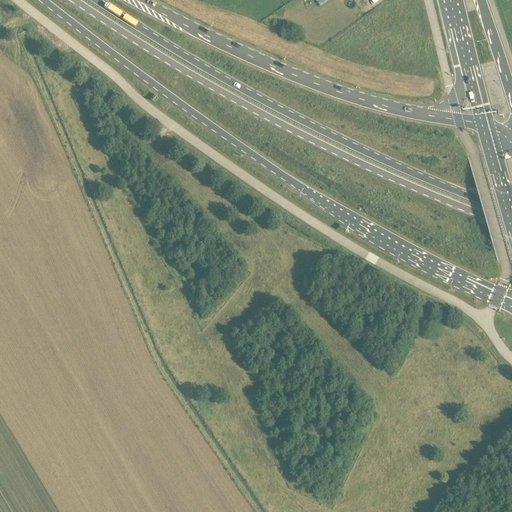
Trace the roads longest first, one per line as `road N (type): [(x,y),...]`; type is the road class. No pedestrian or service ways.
road 1 (unclassified): [(12,0),(139,104),(305,220),(484,321)]
road 2 (primary): [(41,0),(252,158),(496,297)]
road 3 (primary): [(74,0),(243,105),(511,227)]
road 4 (primary): [(511,213),(324,134),(93,0)]
road 5 (primary): [(456,118),(328,89),(139,0)]
road 6 (unclassified): [(456,118),(505,264),(496,297)]
road 7 (unclassified): [(426,0),(456,118)]
